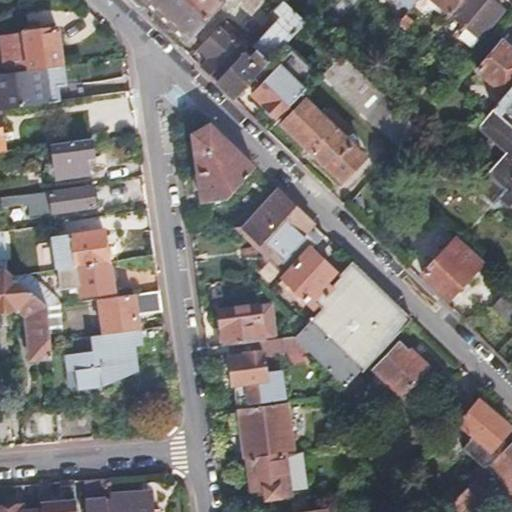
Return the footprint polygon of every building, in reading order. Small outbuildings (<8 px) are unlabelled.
[(131,0),(139,8),(146,1),(185,41),(223,1),(222,0),(131,0)] [(396,0),(409,10),(417,0),(396,0)] [(463,0),(433,0),(451,15),(463,0)] [(491,0),(463,0),(451,15),(479,39),(504,11),(491,0)] [(251,47),(258,53),(268,62),(305,22),(283,2),(273,12),(279,18),(251,47)] [(410,23),(403,16),(397,24),(404,31),(410,23)] [(1,37),(6,74),(8,73),(63,65),(64,65),(58,28),(25,33),(1,37)] [(268,62),(258,53),(251,60),(219,29),(200,49),(210,59),(204,65),(219,80),(216,82),(234,99),(268,62)] [(511,47),(504,41),(478,69),(504,93),(511,83),(511,47)] [(374,86),(340,55),(322,74),(356,105),(374,86)] [(287,56),(251,94),(274,117),(301,89),(285,74),(295,64),(287,56)] [(6,74),(0,74),(0,110),(60,102),(57,86),(56,80),(65,78),(63,65),(8,73),(6,74)] [(418,125),(384,95),(366,115),(399,146),(418,125)] [(306,103),(284,126),(343,184),(366,161),(346,142),(354,133),(332,112),(324,120),(306,103)] [(496,196),(509,207),(511,203),(511,126),(493,110),(479,127),(478,129),(502,151),(486,169),(505,187),(496,196)] [(228,199),(257,170),(212,127),(196,135),(205,202),(228,199)] [(420,139),(411,150),(425,161),(435,150),(420,139)] [(94,140),(47,147),(50,167),(56,167),(58,173),(84,169),(83,162),(97,160),(94,140)] [(92,184),(18,194),(19,204),(38,201),(40,213),(95,205),(92,184)] [(313,225),(277,189),(243,226),(289,273),(308,253),(296,243),(313,225)] [(325,236),(313,225),(296,243),(308,253),(312,249),(325,236)] [(289,273),(243,226),(242,227),(231,228),(284,279),(286,276),(289,273)] [(65,267),(109,261),(105,228),(56,235),(60,268),(65,267)] [(454,239),(423,272),(449,298),(481,264),(454,239)] [(312,249),(308,253),(289,273),(286,276),(317,307),(320,304),(325,309),(346,287),(340,280),(334,274),(335,272),(312,249)] [(113,291),(109,261),(65,267),(68,287),(80,285),(82,295),(113,291)] [(412,320),(353,263),(341,275),(343,277),(340,280),(346,287),(325,309),(309,325),(297,338),(310,353),(340,389),(359,369),(362,371),(412,320)] [(0,311),(18,310),(21,310),(33,294),(11,275),(5,269),(0,274),(0,311)] [(58,299),(26,273),(11,275),(33,294),(49,308),(59,306),(58,299)] [(163,312),(160,292),(100,301),(103,324),(105,335),(111,334),(140,330),(138,319),(138,315),(163,312)] [(49,308),(33,294),(21,310),(28,316),(31,360),(53,358),(52,342),(51,334),(49,308)] [(511,302),(503,295),(492,308),(511,326),(511,325),(511,302)] [(231,344),(247,342),(263,340),(277,338),(272,305),(260,307),(260,304),(220,309),(225,344),(231,344)] [(62,333),(59,306),(49,308),(51,334),(62,333)] [(142,346),(140,330),(111,334),(105,335),(91,337),(93,352),(74,354),(67,356),(69,373),(77,372),(79,386),(79,389),(97,387),(104,386),(103,381),(118,379),(117,374),(137,371),(134,347),(142,346)] [(310,353),(297,338),(294,336),(281,338),(283,357),(310,353)] [(72,339),(74,354),(93,352),(91,337),(72,339)] [(263,340),(247,342),(249,355),(232,357),(235,382),(236,382),(239,394),(214,397),(216,410),(240,408),(253,406),(253,400),(285,396),(282,373),(264,375),(262,360),(283,357),(281,338),(277,338),(263,340)] [(247,342),(231,344),(232,357),(249,355),(247,342)] [(398,345),(375,368),(401,395),(429,367),(412,350),(409,354),(398,345)] [(69,373),(68,373),(70,387),(79,386),(77,372),(69,373)] [(478,398),(458,421),(473,435),(462,447),(483,468),(487,465),(507,446),(498,438),(509,427),(479,397),(478,398)] [(253,406),(240,408),(216,410),(220,438),(244,435),(247,457),(249,457),(276,454),(276,448),(295,446),(290,402),(253,406)] [(57,416),(57,412),(23,415),(26,444),(60,442),(58,417),(57,416)] [(87,414),(58,417),(60,442),(91,439),(87,414)] [(10,416),(0,416),(0,446),(13,445),(10,416)] [(511,441),(507,446),(487,465),(511,491),(511,441)] [(288,452),(293,491),(310,489),(305,450),(288,452)] [(276,454),(249,457),(254,489),(260,489),(270,487),(270,493),(271,498),(293,495),(293,491),(288,452),(276,454)] [(105,478),(84,480),(86,511),(153,511),(151,490),(112,493),(113,501),(107,501),(105,478)] [(462,511),(485,491),(473,479),(439,510),(440,511),(462,511)] [(62,497),(40,499),(41,504),(41,511),(77,511),(76,496),(75,481),(60,482),(62,497)]
